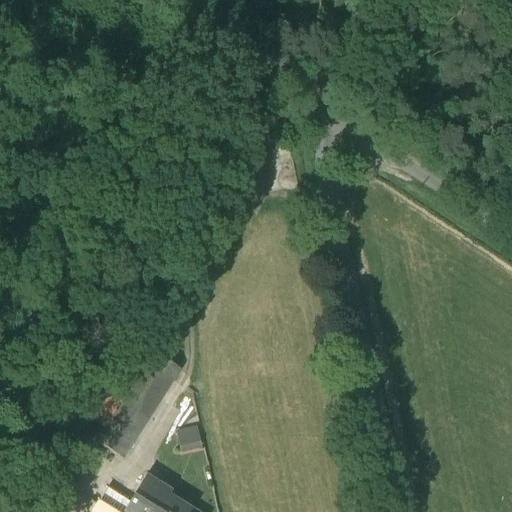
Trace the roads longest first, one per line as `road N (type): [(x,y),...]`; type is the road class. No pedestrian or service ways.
road 1 (unclassified): [(327,221),(391,511)]
road 2 (unclassified): [(511,231),(402,160)]
road 3 (track): [(257,0),(325,109)]
road 4 (unclassified): [(381,0),(325,109)]
